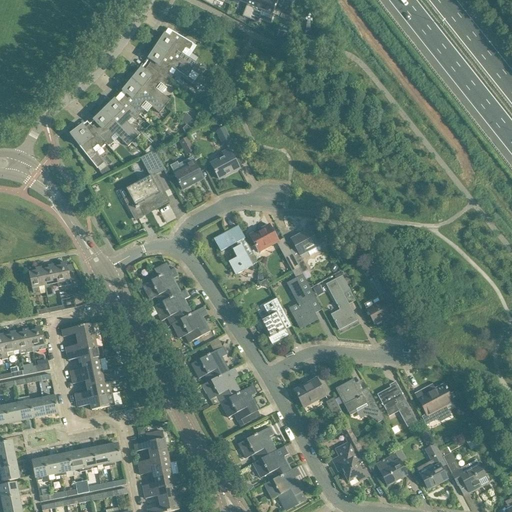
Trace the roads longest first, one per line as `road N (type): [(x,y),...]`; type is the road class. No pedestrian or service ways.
road 1 (residential): [(119,300),(52,329),(72,421),(119,424),(137,511)]
road 2 (tertiary): [(234,511),(119,300)]
road 3 (residential): [(24,156),(148,0)]
road 4 (motorway): [(404,0),(511,135)]
road 5 (residential): [(177,249),(266,376)]
road 6 (residential): [(266,376),(314,352),(406,358)]
road 7 (residential): [(338,502),(266,376)]
road 8 (residential): [(177,249),(184,230),(233,201),(289,201)]
